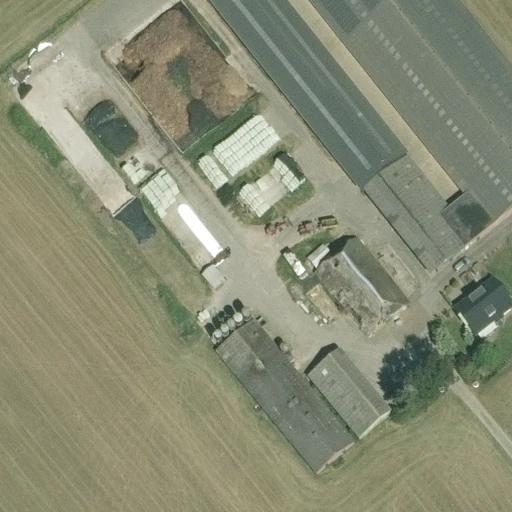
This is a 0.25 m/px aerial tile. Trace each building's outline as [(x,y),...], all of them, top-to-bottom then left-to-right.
[(176,0),(164,0),(143,10),(150,24),(181,10),(176,0)] [(371,188),(407,158),(280,0),(208,0),(363,194),(371,188)] [(308,0),(345,45),(468,194),(449,209),(476,241),(511,211),(511,72),(452,0),(308,0)] [(180,39),(174,47),(186,56),(193,48),(180,39)] [(184,105),(160,123),(176,144),(239,97),(219,71),(195,89),(201,97),(186,108),(184,105)] [(168,220),(212,180),(198,164),(179,181),(181,184),(156,207),(168,220)] [(224,202),(212,220),(225,229),(238,211),(224,202)] [(411,304),(358,239),(316,274),(370,338),(411,304)] [(511,309),(511,305),(493,281),(456,311),(476,337),(511,309)] [(275,344),(274,345),(255,322),(216,354),(235,377),(316,476),(355,444),(275,344)] [(335,353),(304,376),(352,440),(384,416),(335,353)]
